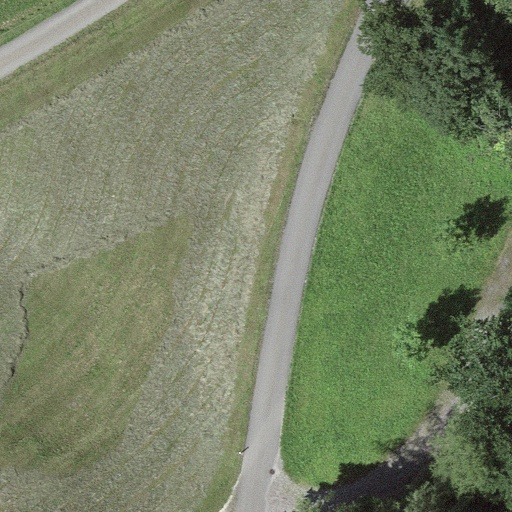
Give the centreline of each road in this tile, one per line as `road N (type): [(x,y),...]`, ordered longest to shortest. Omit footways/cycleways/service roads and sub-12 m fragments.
road 1 (unclassified): [(391,0),(340,91),(273,329),(249,511)]
road 2 (unclassified): [(0,70),(118,0)]
